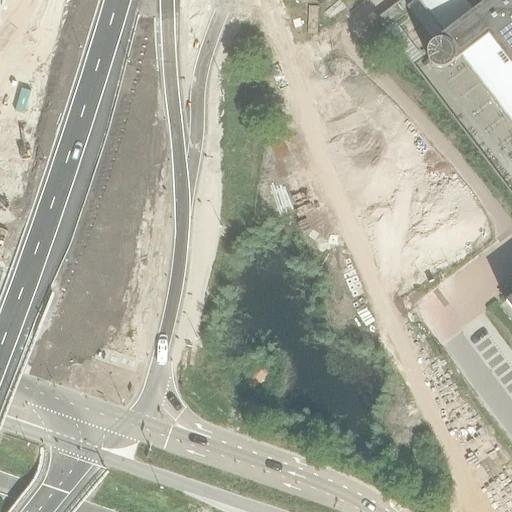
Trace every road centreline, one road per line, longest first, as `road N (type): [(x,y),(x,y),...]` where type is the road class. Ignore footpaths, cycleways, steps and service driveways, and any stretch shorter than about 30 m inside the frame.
road 1 (trunk): [(0,348),(116,0)]
road 2 (trunk): [(157,377),(183,238),(184,121)]
road 3 (residential): [(511,255),(451,303),(451,340),(511,421)]
road 4 (trunk): [(0,196),(45,0)]
road 5 (tertiary): [(80,449),(263,511)]
road 6 (tertiary): [(368,511),(207,450)]
road 7 (trunk): [(184,121),(166,0)]
road 8 (trunk): [(184,121),(195,0)]
